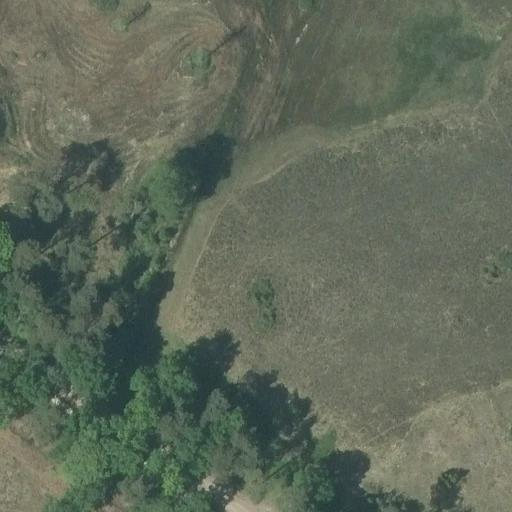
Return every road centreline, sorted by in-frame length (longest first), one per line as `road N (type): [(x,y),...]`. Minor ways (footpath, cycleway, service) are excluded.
road 1 (track): [(306,511),(315,482),(299,456),(166,360),(141,357),(90,409)]
road 2 (track): [(246,511),(0,349)]
